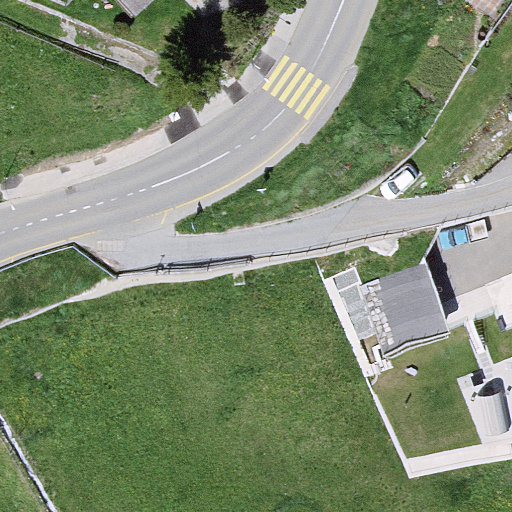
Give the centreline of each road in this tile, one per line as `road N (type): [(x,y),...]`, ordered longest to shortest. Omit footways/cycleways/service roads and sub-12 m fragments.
road 1 (residential): [(50,222),(151,252),(378,222),(511,186)]
road 2 (tertiary): [(50,222),(187,177),(266,123),(325,42),(340,0)]
road 3 (track): [(266,123),(137,53),(6,0)]
